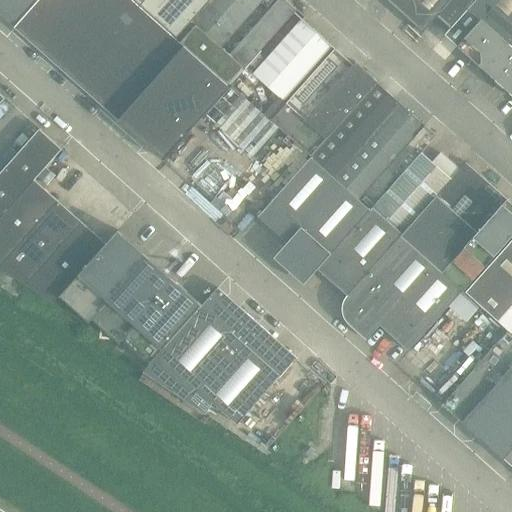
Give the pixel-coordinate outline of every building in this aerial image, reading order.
[(170,32),(134,0),(0,0),(0,16),(163,162),(230,87),(170,32)] [(134,0),(170,32),(177,37),(192,20),(209,0),(134,0)] [(222,46),(262,0),(209,0),(192,20),(196,23),(222,46)] [(245,68),(296,10),(285,0),(278,0),(230,54),(245,68)] [(476,0),(386,0),(422,31),(436,16),(450,29),(467,10),(476,0)] [(511,95),(511,0),(476,0),(467,10),(479,21),(457,46),(511,95)] [(301,19),(253,74),(278,97),(263,114),(271,122),(283,132),(310,156),(376,83),(377,82),(377,81),(362,68),(355,62),(352,65),(331,46),(302,20),(301,19)] [(376,83),(310,156),(311,157),(334,177),(359,199),(424,126),(423,125),(400,104),(376,83)] [(39,129),(0,172),(0,268),(53,303),(106,243),(34,180),(62,149),(39,129)] [(400,236),(462,291),(463,292),(511,236),(511,204),(466,162),(459,170),(440,154),(432,163),(421,153),(372,208),(402,234),(400,236)] [(462,291),(400,236),(371,209),(359,199),(334,177),(311,157),(258,217),(287,243),(273,258),(304,285),(317,269),(347,296),(344,301),(343,302),(343,304),(342,306),(342,309),(342,311),(342,312),(343,315),(344,318),(345,319),(345,320),(351,326),(366,340),(380,325),(409,351),(462,291)] [(202,305),(118,231),(71,283),(59,297),(89,323),(92,319),(119,344),(122,340),(149,364),(202,305)] [(511,239),(465,292),(498,322),(511,305),(511,239)] [(296,358),(218,288),(153,360),(193,396),(198,390),(237,424),(296,358)] [(511,307),(499,322),(511,334),(511,307)] [(511,335),(507,331),(442,405),(462,422),(511,365),(511,335)] [(511,365),(462,422),(503,459),(511,449),(511,365)] [(310,447),(305,453),(310,457),(315,451),(310,447)] [(511,449),(503,459),(511,466),(511,449)]
